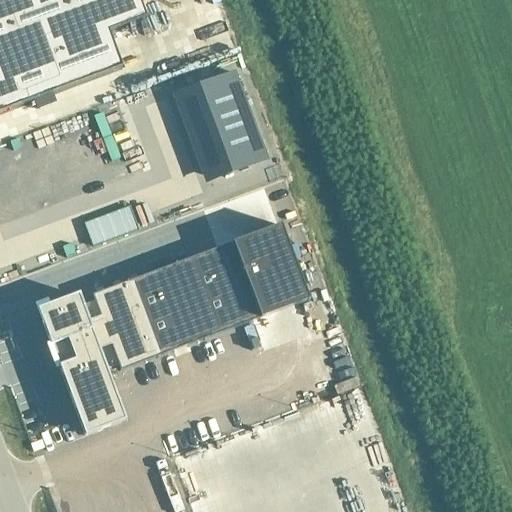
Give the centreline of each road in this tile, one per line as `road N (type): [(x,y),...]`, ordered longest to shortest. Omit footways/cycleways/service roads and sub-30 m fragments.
road 1 (unknown): [(152,511),(177,420),(345,354)]
road 2 (unknown): [(0,125),(176,55)]
